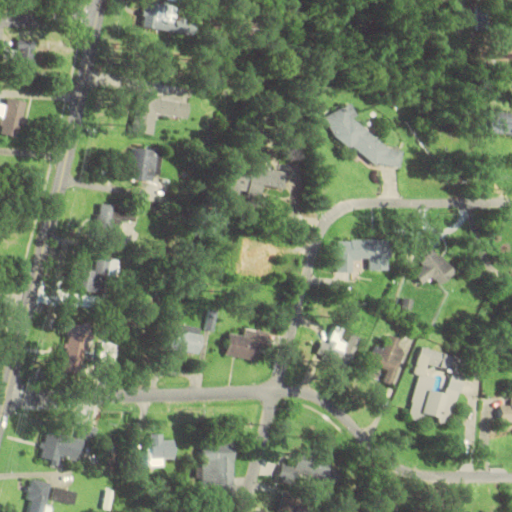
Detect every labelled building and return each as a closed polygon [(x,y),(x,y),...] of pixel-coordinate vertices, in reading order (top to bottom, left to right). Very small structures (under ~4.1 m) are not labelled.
[(140,26),(181,34),(185,11),(144,3),(140,26)] [(34,41),(16,41),(16,50),(0,50),(0,57),(0,59),(15,60),(14,82),(33,83),(34,41)] [(189,102),(136,94),(130,132),(152,135),(155,115),(186,120),(189,102)] [(0,127),(0,134),(22,137),(26,101),(3,98),(0,127)] [(354,102),(326,116),(344,152),(358,144),(373,173),(402,158),(397,148),(382,156),(354,102)] [(511,113),(489,110),(486,131),(511,135),(511,113)] [(159,150),(129,146),(126,178),(156,181),(159,150)] [(244,202),(258,204),(260,186),(281,188),(283,171),(229,165),(226,194),(245,196),(244,202)] [(119,237),(119,205),(97,205),(97,237),(119,237)] [(337,240),(337,273),(356,272),(356,261),(368,260),(368,270),(386,269),(386,239),(337,240)] [(431,240),(414,252),(422,263),(412,270),(421,284),(432,277),(437,285),(454,273),(431,240)] [(93,270),(75,267),(70,287),(104,295),(112,261),(96,257),(93,270)] [(169,350),(197,355),(202,329),(174,324),(169,350)] [(87,325),(65,325),(65,368),(87,368),(87,325)] [(323,338),(315,356),(347,370),(361,340),(336,328),(329,342),(323,338)] [(261,359),(263,331),(242,330),(242,337),(228,335),(226,356),(261,359)] [(405,342),(388,336),(384,348),(375,345),(368,365),(385,372),(382,382),(390,384),(405,342)] [(452,427),(463,377),(449,374),(444,394),(429,390),(432,377),(423,375),(425,365),(448,370),(451,354),(422,348),(407,416),(452,427)] [(511,421),(511,398),(509,398),(509,405),(500,405),(500,421),(511,421)] [(44,433),(40,458),(78,463),(81,441),(94,443),(97,427),(80,425),(79,438),(44,433)] [(147,464),(160,464),(160,459),(174,459),(174,434),(147,434),(147,464)] [(232,438),(207,438),(207,485),(232,485),(232,438)] [(330,457),(296,450),(293,466),(282,463),(279,474),(334,486),(337,470),(328,468),(330,457)] [(25,511),(44,511),(49,482),(30,480),(25,511)] [(78,491),(55,487),(52,500),(75,504),(78,491)] [(307,511),(309,502),(281,498),(278,511),(307,511)]
